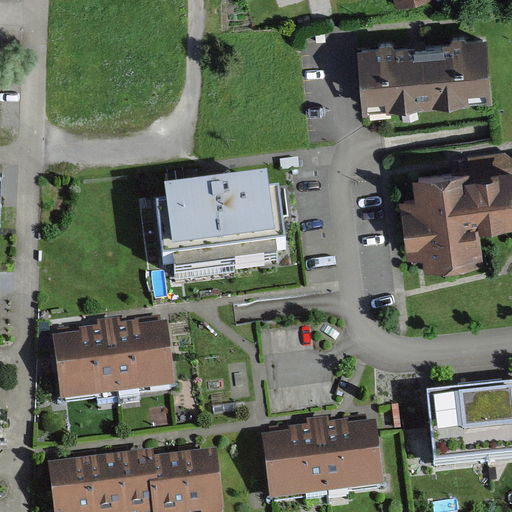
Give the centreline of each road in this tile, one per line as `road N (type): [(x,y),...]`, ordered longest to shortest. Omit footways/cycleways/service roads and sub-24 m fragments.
road 1 (residential): [(14,511),(34,0)]
road 2 (residential): [(359,149),(344,167),(341,195),(355,291),(371,336),(416,352),(511,344)]
